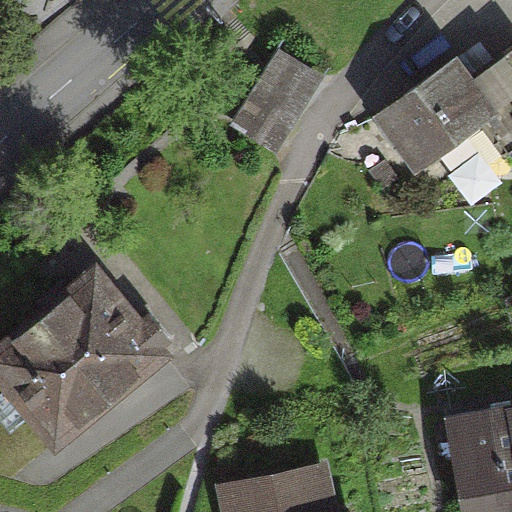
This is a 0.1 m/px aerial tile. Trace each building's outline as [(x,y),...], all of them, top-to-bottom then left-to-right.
[(278,48),(230,128),(276,155),(324,75),(278,48)] [(511,56),(473,84),(457,63),(385,114),(421,165),(488,117),(510,147),(511,145),(511,56)] [(100,277),(0,358),(0,373),(60,446),(167,357),(100,277)] [(511,511),(511,415),(454,426),(469,511),(511,511)] [(327,511),(320,472),(218,492),(221,511),(327,511)]
